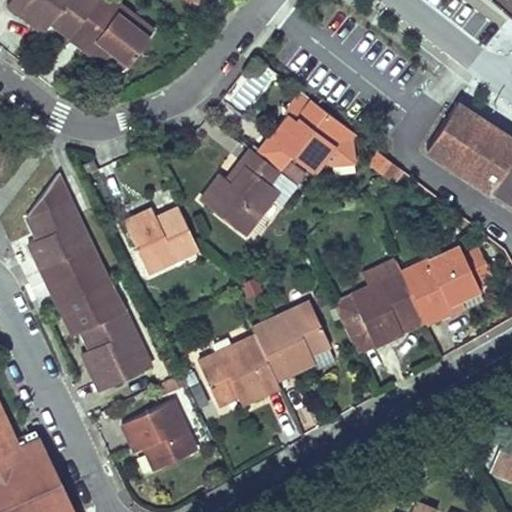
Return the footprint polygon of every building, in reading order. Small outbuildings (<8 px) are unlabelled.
[(68,36),(95,0),(8,0),(6,3),(35,25),(42,15),(50,21),(68,36)] [(124,68),(153,30),(114,0),(95,0),(68,36),(94,56),(100,49),(107,55),(124,68)] [(511,0),(495,0),(511,14),(511,0)] [(42,15),(35,25),(42,31),(50,21),(42,15)] [(101,62),(107,55),(100,49),(94,56),(101,62)] [(323,157),(346,127),(310,99),(299,114),(302,116),(299,121),(295,118),(287,112),(268,137),(290,154),(312,171),(323,157)] [(490,190),(511,204),(511,138),(455,101),(425,148),(490,190)] [(330,163),(341,159),(359,136),(346,127),(323,157),(330,163)] [(279,168),(290,154),(268,137),(257,152),(279,168)] [(371,156),(376,149),(367,143),(364,146),(371,156)] [(219,173),(199,199),(244,233),(272,196),(287,177),(249,147),(239,161),(244,165),(230,182),(226,178),(219,173)] [(382,175),(392,162),(376,150),(376,149),(371,156),(371,166),(382,175)] [(230,182),(244,165),(239,161),(226,178),(230,182)] [(392,182),(402,170),(392,162),(382,175),(392,182)] [(36,237),(27,241),(47,283),(57,303),(106,278),(97,259),(56,172),(26,214),(34,231),(38,229),(40,235),(36,237)] [(297,184),(287,177),(272,196),(282,204),(297,184)] [(151,207),(123,221),(147,271),(197,247),(178,206),(161,214),(163,218),(157,220),(155,216),(151,207)] [(458,244),(401,271),(420,312),(424,321),(425,322),(455,308),(451,299),(459,296),(477,287),(478,287),(476,282),(491,275),(482,255),(477,258),(472,248),(462,253),(458,244)] [(477,258),(482,255),(477,245),(472,248),(477,258)] [(401,271),(394,257),(361,272),(367,286),(401,271)] [(401,271),(367,286),(332,303),(356,353),(402,331),(396,318),(402,315),(403,320),(420,312),(401,271)] [(99,389),(150,365),(123,307),(120,301),(106,278),(57,303),(71,333),(80,329),(88,347),(92,355),(84,359),(99,389)] [(463,304),(465,307),(482,299),(477,287),(459,296),(463,304)] [(455,308),(463,304),(459,296),(451,299),(455,308)] [(309,300),(251,327),(255,333),(275,378),(306,364),(302,356),(310,352),(327,344),(329,343),(309,300)] [(402,315),(396,318),(402,331),(424,321),(420,312),(403,320),(402,315)] [(255,333),(197,360),(217,404),(237,395),(244,391),(248,399),(279,385),(275,378),(255,333)] [(314,360),(317,368),(334,360),(327,344),(310,352),(314,360)] [(84,359),(92,355),(88,347),(80,351),(84,359)] [(306,364),(314,360),(310,352),(302,356),(306,364)] [(169,391),(185,383),(180,372),(164,380),(169,391)] [(159,395),(169,391),(164,380),(154,385),(159,395)] [(240,403),(248,399),(244,391),(237,395),(240,403)] [(154,469),(195,449),(171,398),(121,422),(134,450),(143,446),(147,444),(150,450),(146,452),(154,469)] [(0,422),(11,446),(18,443),(0,404),(0,422)] [(18,443),(11,446),(0,422),(0,511),(74,511),(38,434),(18,443)] [(511,450),(498,445),(489,468),(511,477),(511,450)] [(409,511),(433,511),(435,509),(414,500),(409,511)]
